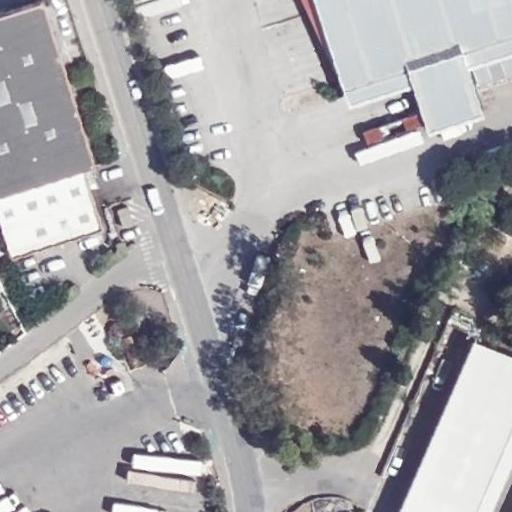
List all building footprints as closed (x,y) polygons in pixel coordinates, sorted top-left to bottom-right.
[(21,0),(0,7),(0,190),(82,164),(94,160),(43,0),(21,0)] [(511,0),(321,0),(352,97),(413,79),(431,137),(485,120),(467,61),(511,47),(511,0)] [(0,218),(11,254),(102,225),(82,164),(0,190),(0,218)] [(130,208),(128,202),(118,205),(124,222),(133,219),(129,208),(130,208)] [(486,511),(511,454),(511,350),(473,336),(395,511),(486,511)]
